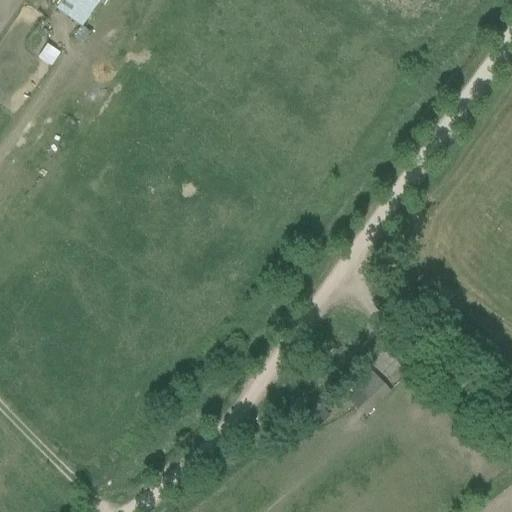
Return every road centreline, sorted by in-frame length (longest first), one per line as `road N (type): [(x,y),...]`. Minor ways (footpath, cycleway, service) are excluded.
road 1 (track): [(129,511),(219,434),(278,360),(511,26)]
road 2 (track): [(337,281),(511,426)]
road 3 (track): [(101,511),(0,404)]
